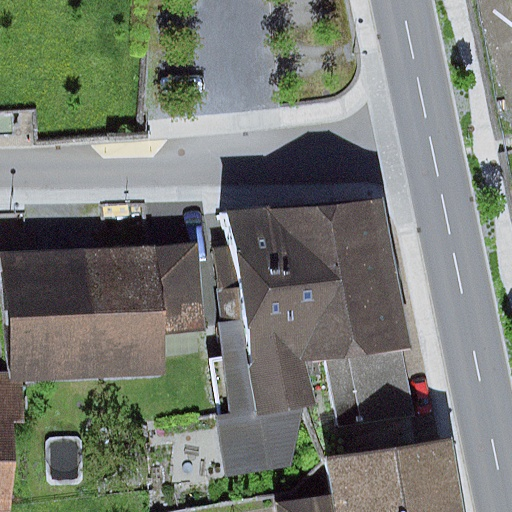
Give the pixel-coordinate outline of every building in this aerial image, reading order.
[(388,200),(303,210),(313,301),(322,364),(409,353),(388,200)] [(313,301),(303,210),(223,219),(236,312),(313,301)] [(178,250),(1,261),(8,372),(151,363),(147,309),(182,307),(178,250)] [(313,301),(236,312),(238,326),(220,329),(232,412),(220,413),(228,472),(307,461),(300,408),(312,406),(307,366),(322,364),(313,301)] [(0,511),(2,511),(4,433),(22,433),(22,379),(0,378),(0,511)] [(466,511),(454,440),(328,461),(335,502),(282,511),(281,511),(466,511)]
